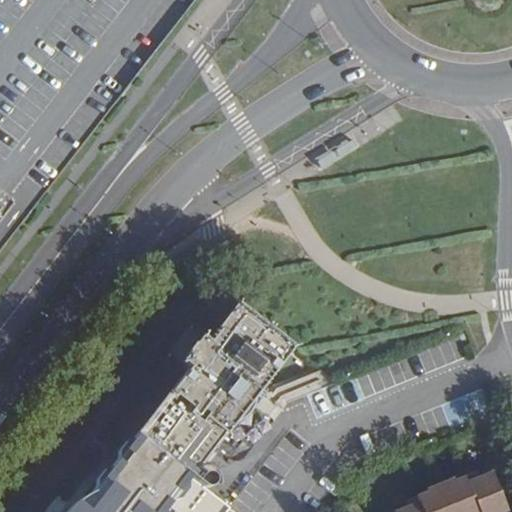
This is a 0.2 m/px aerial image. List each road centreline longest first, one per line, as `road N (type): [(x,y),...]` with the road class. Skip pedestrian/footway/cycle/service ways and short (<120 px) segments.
road 1 (tertiary): [(0,411),(166,194),(245,130),(377,51)]
road 2 (tertiary): [(317,0),(259,63),(80,220),(0,329)]
